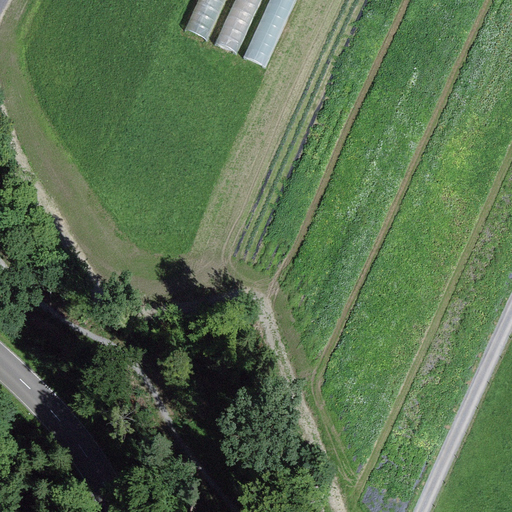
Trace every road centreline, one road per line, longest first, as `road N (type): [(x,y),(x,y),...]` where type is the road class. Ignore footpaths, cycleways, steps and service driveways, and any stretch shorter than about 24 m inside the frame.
road 1 (unclassified): [(424,511),(511,320)]
road 2 (tertiary): [(0,360),(75,438),(117,511)]
